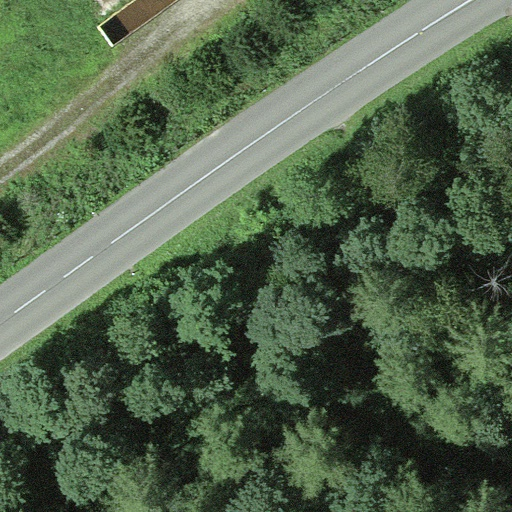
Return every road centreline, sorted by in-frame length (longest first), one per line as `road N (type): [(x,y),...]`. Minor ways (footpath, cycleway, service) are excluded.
road 1 (tertiary): [(0,321),(367,64),(474,0)]
road 2 (track): [(0,178),(225,0)]
